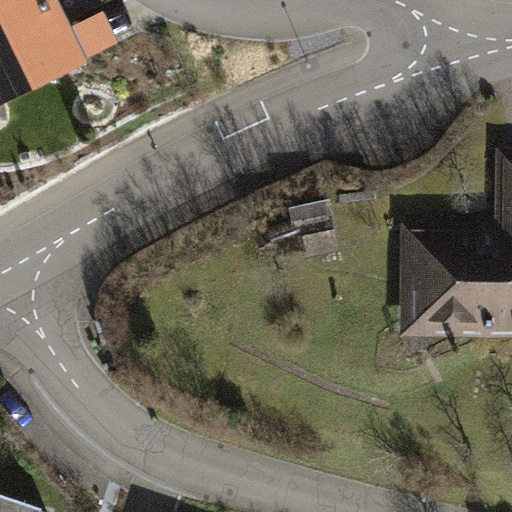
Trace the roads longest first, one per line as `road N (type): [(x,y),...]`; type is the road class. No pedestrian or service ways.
road 1 (residential): [(495,29),(448,42),(16,288)]
road 2 (residential): [(362,511),(223,479),(117,424),(16,288)]
road 3 (residential): [(197,0),(219,10),(293,12),(375,0)]
